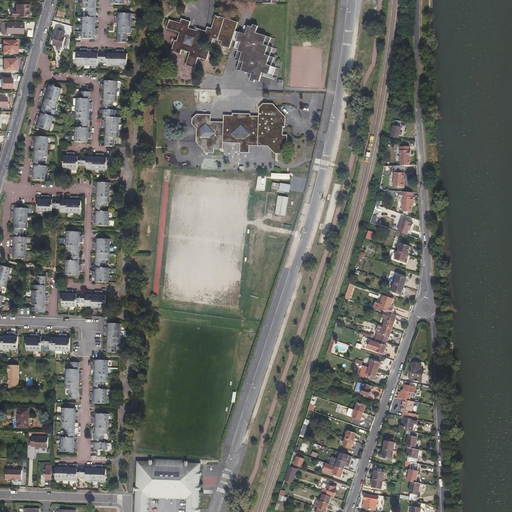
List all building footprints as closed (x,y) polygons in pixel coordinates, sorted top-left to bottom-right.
[(82,0),(83,10),(86,10),(86,18),(82,18),(82,40),(95,40),(95,37),(93,37),(93,28),(95,28),(95,23),(93,23),(93,19),(96,19),(96,11),(95,11),(96,1),(94,1),(93,0),(82,0)] [(28,17),(28,6),(17,5),(17,12),(12,12),(12,17),(28,17)] [(64,17),(67,10),(60,8),(58,15),(64,17)] [(235,30),(237,21),(221,16),(222,13),(218,11),(217,15),(215,15),(211,28),(207,26),(206,31),(197,28),(197,30),(188,28),(190,21),(181,19),(180,24),(169,21),(167,29),(180,33),(178,40),(175,40),(172,51),(181,54),(182,50),(190,52),(187,65),(195,67),(199,57),(207,59),(210,50),(201,48),(204,40),(212,42),(213,38),(222,40),(221,44),(230,47),(232,38),(235,30)] [(131,35),(131,29),(130,29),(130,15),(119,14),(119,17),(121,17),(121,26),(119,26),(119,36),(117,36),(117,44),(128,44),(128,35),(131,35)] [(23,28),(24,23),(1,23),(1,34),(2,35),(7,35),(7,34),(21,34),(22,28),(23,28)] [(272,45),(268,44),(270,35),(255,31),(257,24),(252,23),(252,25),(248,24),(245,33),(239,31),(236,39),(234,48),(239,49),(236,58),(241,59),(238,68),(252,72),(251,78),(256,79),(256,77),(260,78),(263,70),(273,73),(276,64),(272,63),(274,55),(270,54),(272,45)] [(63,48),(66,37),(65,37),(66,33),(57,31),(53,45),(63,48)] [(16,53),(17,41),(3,41),(3,53),(16,53)] [(126,66),(127,55),(124,55),(124,57),(116,57),(116,55),(106,55),(106,53),(98,53),(98,56),(94,56),(94,54),(88,54),(88,56),(80,56),(80,54),(77,54),(77,65),(98,65),(98,63),(107,63),(107,67),(113,67),(113,66),(126,66)] [(16,70),(16,59),(3,59),(3,70),(16,70)] [(11,88),(11,74),(3,74),(3,78),(1,78),(1,88),(11,88)] [(114,146),(114,137),(118,137),(118,131),(117,131),(117,117),(114,117),(114,110),(112,110),(112,101),(116,101),(117,95),(115,95),(115,92),(115,88),(116,88),(117,88),(117,81),(104,80),(104,83),(106,83),(106,91),(104,92),(104,102),(102,102),(102,110),(105,110),(105,114),(103,114),(103,117),(106,117),(106,120),(108,120),(108,128),(106,128),(106,138),(104,138),(104,145),(106,145),(114,146)] [(49,129),(53,115),(51,115),(54,106),(57,107),(62,88),(50,85),(50,87),(51,88),(49,95),(47,95),(44,105),(43,105),(41,112),(42,112),(41,115),(43,115),(41,123),(39,123),(38,125),(49,129)] [(83,138),(83,130),(85,130),(85,127),(86,127),(86,120),(85,120),(85,109),(84,109),(84,101),(86,101),(86,98),(87,98),(87,90),(78,90),(77,98),(75,98),(75,105),(74,111),(73,112),(73,117),(77,118),(77,126),(74,126),(73,140),(84,141),(84,138),(83,138)] [(283,136),(283,128),(285,128),(286,118),(273,105),(263,105),(259,108),(259,117),(251,117),(251,115),(233,114),(233,116),(224,116),(224,124),(212,124),(212,115),(199,115),(192,121),(192,127),(197,132),(197,144),(205,153),(205,155),(214,155),(215,153),(223,153),(223,146),(232,146),(232,144),(241,144),(241,147),(241,153),(249,154),(249,147),(259,147),(271,148),(275,151),(275,155),(284,155),(285,146),(287,146),(287,136),(283,136)] [(402,136),(402,133),(401,133),(401,129),(393,127),(391,137),(400,138),(400,135),(402,136)] [(44,179),(45,168),(45,165),(43,165),(43,156),(47,156),(47,143),(46,143),(46,136),(35,135),(35,138),(37,138),(36,147),(34,147),(34,157),(33,158),(33,164),(34,164),(34,167),(35,167),(35,175),(33,175),(33,179),(44,179)] [(410,164),(410,155),(410,154),(411,154),(410,149),(409,149),(409,146),(400,146),(401,150),(400,150),(401,165),(410,164)] [(73,157),(65,157),(65,155),(62,156),(61,166),(76,167),(76,164),(84,165),(84,168),(90,168),(91,167),(105,168),(105,163),(105,157),(102,156),(102,158),(94,158),(93,156),(84,156),(84,155),(76,154),(76,156),(73,156),(73,157)] [(405,186),(406,181),(404,181),(404,178),(405,178),(405,172),(395,172),(394,185),(405,186)] [(106,225),(106,211),(104,211),(104,202),(108,202),(108,196),(107,196),(107,182),(95,181),(95,185),(97,185),(97,193),(95,193),(95,203),(94,203),(94,211),(95,211),(95,214),(96,214),(96,222),(95,222),(94,225),(106,225)] [(289,193),(290,185),(280,183),(280,184),(272,182),(271,189),(279,190),(279,191),(289,193)] [(415,201),(415,197),(414,197),(414,191),(404,191),(403,210),(413,211),(413,201),(415,201)] [(284,216),(288,198),(277,195),(273,214),(284,216)] [(49,212),(50,208),(59,209),(58,212),(72,213),(72,211),(79,212),(79,200),(76,200),(76,202),(68,202),(67,200),(58,199),(58,198),(50,198),(50,199),(47,199),(47,201),(39,200),(39,199),(36,199),(36,212),(49,212)] [(25,258),(26,237),(22,237),(22,228),(26,228),(26,208),(12,208),(11,258),(25,258)] [(400,232),(409,236),(412,229),(414,229),(415,224),(414,224),(414,222),(405,219),(400,232)] [(77,275),(78,232),(65,231),(64,252),(67,252),(67,260),(64,261),(63,274),(77,275)] [(108,283),(108,269),(104,268),(105,260),(108,259),(109,239),(95,238),(94,282),(108,283)] [(408,254),(411,246),(402,243),(399,251),(408,254)] [(405,262),(408,254),(399,251),(396,258),(405,262)] [(0,307),(3,296),(0,294),(0,293),(2,287),(6,287),(10,274),(11,268),(0,264),(0,307)] [(44,312),(45,284),(45,276),(35,275),(35,284),(31,284),(31,305),(34,305),(34,312),(44,312)] [(404,286),(407,278),(398,275),(395,283),(404,286)] [(401,294),(404,286),(395,283),(393,291),(401,294)] [(350,299),(354,286),(348,285),(345,298),(350,299)] [(86,293),(62,293),(62,306),(76,307),(76,303),(84,304),(84,307),(105,308),(105,294),(86,293)] [(392,314),(394,308),(391,307),(394,299),(393,299),(384,295),(381,301),(379,310),(388,313),(392,314)] [(392,328),(397,316),(392,314),(388,313),(384,326),(392,328)] [(116,353),(117,345),(120,344),(121,324),(107,323),(106,352),(116,353)] [(387,342),(392,328),(384,326),(379,339),(387,342)] [(0,349),(4,349),(4,348),(18,349),(18,335),(4,334),(4,336),(0,335),(0,349)] [(70,351),(70,337),(40,336),(40,337),(27,337),(27,350),(40,351),(40,346),(49,346),(49,350),(70,351)] [(384,353),(386,345),(371,339),(368,347),(384,353)] [(378,370),(381,362),(372,359),(370,367),(378,370)] [(78,398),(78,391),(77,391),(77,380),(76,380),(76,372),(78,372),(78,369),(79,369),(79,361),(70,360),(70,368),(65,368),(65,390),(69,390),(69,398),(78,398)] [(107,403),(107,389),(103,389),(104,380),(108,380),(108,360),(96,360),(96,362),(97,363),(97,371),(95,371),(95,381),(94,381),(94,388),(95,388),(95,391),(96,391),(96,400),(95,400),(95,403),(107,403)] [(421,381),(424,368),(421,368),(421,365),(421,363),(413,362),(410,375),(410,379),(421,381)] [(18,388),(18,379),(18,365),(7,365),(7,372),(9,372),(9,374),(8,374),(8,383),(9,383),(9,388),(18,388)] [(375,377),(378,370),(370,367),(367,374),(375,377)] [(369,395),(372,385),(365,383),(360,395),(367,398),(368,395),(369,395)] [(409,400),(411,392),(415,393),(416,386),(405,384),(404,390),(402,390),(402,392),(400,391),(398,398),(403,399),(409,400)] [(411,413),(414,401),(409,400),(403,399),(401,411),(403,411),(402,416),(412,418),(414,419),(415,413),(411,413)] [(363,412),(366,404),(358,402),(355,410),(363,412)] [(71,449),(72,440),(74,440),(74,437),(75,437),(75,430),(74,430),(74,420),(72,420),(73,411),(75,411),(75,408),(62,407),(62,428),(65,428),(65,437),(61,437),(61,451),(73,452),(73,449),(71,449)] [(28,427),(29,408),(18,408),(18,426),(28,427)] [(361,419),(363,412),(355,410),(353,417),(361,419)] [(105,440),(105,434),(108,434),(109,434),(110,414),(97,413),(97,416),(98,416),(98,425),(96,425),(96,436),(95,436),(95,443),(97,443),(97,447),(96,447),(96,450),(108,450),(108,443),(105,443),(105,440)] [(423,427),(425,421),(414,419),(412,418),(410,426),(407,426),(406,430),(412,431),(419,433),(420,426),(423,427)] [(354,440),(357,432),(349,429),(346,437),(354,440)] [(415,449),(419,433),(412,431),(411,435),(410,435),(407,447),(409,448),(415,449)] [(48,448),(49,437),(28,436),(28,445),(32,445),(36,446),(36,447),(40,447),(48,448)] [(395,450),(396,442),(392,441),(393,437),(386,436),(386,440),(385,440),(384,448),(394,450),(395,450)] [(351,448),(354,440),(346,437),(343,445),(351,448)] [(205,511),(220,462),(186,456),(165,452),(130,447),(130,453),(129,474),(128,491),(136,491),(135,498),(135,511),(205,511)] [(393,454),(394,450),(384,448),(382,456),(393,458),(393,454)] [(417,463),(420,450),(415,449),(409,448),(407,455),(410,455),(409,460),(412,460),(411,462),(417,463)] [(349,466),(351,460),(348,459),(349,454),(340,451),(336,465),(344,468),(346,465),(349,466)] [(301,466),(303,458),(296,455),(293,464),(301,466)] [(342,476),(344,468),(336,465),(327,462),(324,470),(342,476)] [(416,482),(420,464),(417,463),(411,462),(408,481),(410,481),(416,482)] [(67,470),(59,469),(59,467),(57,467),(56,480),(77,481),(77,477),(86,477),(86,481),(106,482),(107,470),(104,470),(104,471),(95,471),(95,469),(85,469),(85,467),(77,467),(77,468),(67,468),(67,470)] [(21,470),(6,469),(5,479),(11,479),(11,480),(16,481),(16,479),(21,480),(21,470)] [(384,479),(385,471),(376,470),(374,478),(384,479)] [(293,482),(295,473),(287,471),(285,479),(293,482)] [(382,487),(384,479),(374,478),(373,485),(382,487)] [(417,502),(421,483),(416,482),(410,481),(408,493),(410,494),(409,500),(411,501),(417,502)] [(335,495),(337,489),(334,487),(335,486),(328,483),(327,487),(324,486),(322,490),(335,495)] [(327,510),(332,495),(324,493),(319,507),(327,510)] [(371,509),(374,494),(366,493),(364,505),(368,506),(369,508),(371,509)] [(420,511),(422,508),(421,507),(422,503),(417,502),(411,501),(408,511),(420,511)]
